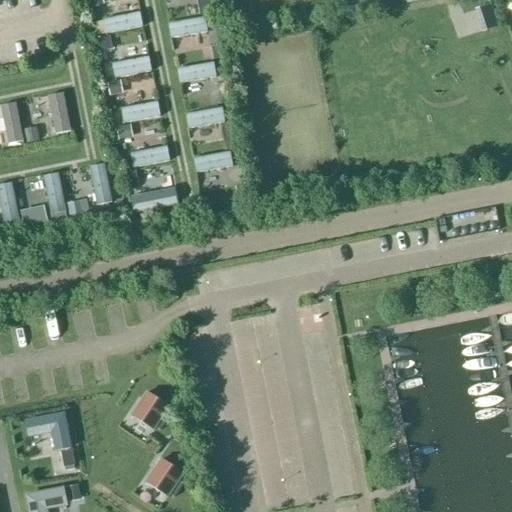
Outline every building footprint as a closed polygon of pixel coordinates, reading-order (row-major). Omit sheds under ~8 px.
[(485,4),(472,8),(480,30),(493,25),(485,4)] [(140,13),(106,20),(109,34),(143,28),(140,13)] [(205,18),(170,23),(173,38),(208,32),(205,18)] [(148,58),(113,65),(116,80),(151,73),(148,58)] [(214,63),(179,69),(181,84),(216,78),(214,63)] [(63,94),(48,97),(55,135),(70,132),(63,94)] [(157,103),(122,110),(125,124),(160,118),(157,103)] [(15,104),(0,107),(8,145),(23,142),(15,104)] [(222,108),(187,114),(190,129),(225,123),(222,108)] [(166,148),(131,154),(134,169),(169,162),(166,148)] [(231,153),(196,159),(198,173),(233,168),(231,153)] [(104,165),(89,168),(97,206),(112,203),(104,165)] [(58,174),(43,177),(51,215),(65,212),(58,174)] [(35,177),(17,181),(24,212),(42,208),(35,177)] [(11,184),(0,186),(0,205),(4,225),(19,222),(11,184)] [(176,191),(141,198),(144,213),(178,206),(176,191)] [(407,228),(409,245),(430,242),(429,226),(407,228)] [(70,318),(74,334),(94,330),(91,313),(70,318)] [(63,371),(64,388),(81,387),(80,370),(63,371)] [(34,374),(36,394),(56,392),(54,372),(34,374)] [(131,417),(153,431),(169,407),(147,393),(131,417)] [(64,412),(26,419),(29,436),(52,432),(55,450),(71,447),(64,412)] [(146,484),(167,498),(183,474),(162,460),(146,484)] [(64,486),(27,493),(30,511),(49,511),(48,508),(67,504),(64,486)]
